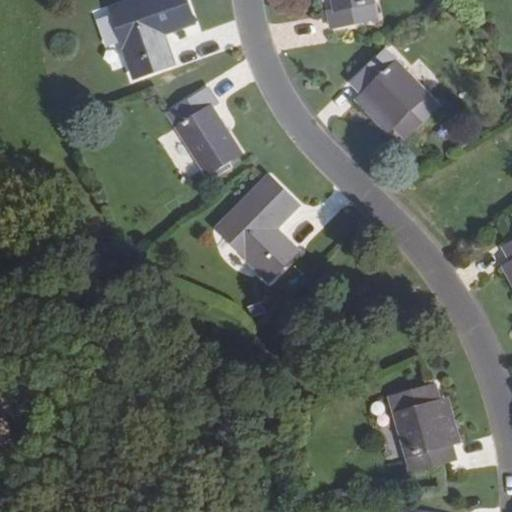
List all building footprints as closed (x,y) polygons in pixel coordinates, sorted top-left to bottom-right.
[(194,25),(185,0),(136,0),(113,9),(136,80),(173,65),(165,35),(194,25)] [(329,13),(332,29),(379,20),(375,0),(333,0),(335,11),(329,13)] [(397,129),(408,139),(441,107),(387,52),(353,85),(363,95),(397,129)] [(210,89),(170,115),(209,176),(244,155),(214,107),(219,103),(210,89)] [(356,102),(389,136),(397,129),(363,95),(356,102)] [(301,208),(271,178),(219,229),(249,260),(248,261),(269,283),(299,254),(277,231),(301,208)] [(511,262),(503,268),(511,285),(511,262)] [(458,459),(454,446),(441,401),(437,386),(391,399),(412,472),(458,459)] [(464,444),(451,399),(441,401),(454,446),(464,444)]
